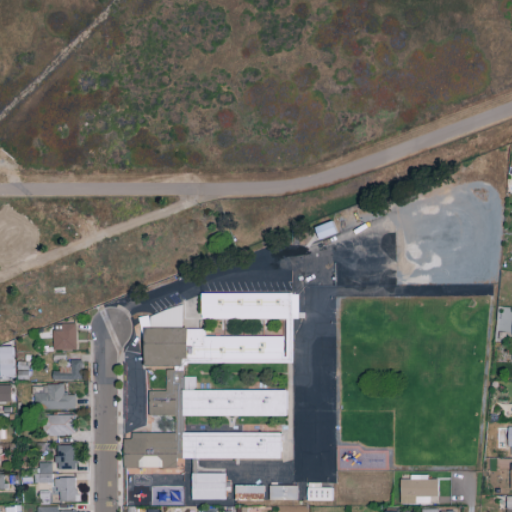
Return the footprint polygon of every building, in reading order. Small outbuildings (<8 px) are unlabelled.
[(312,227),(315,239),(333,234),(329,221),(312,227)] [(295,293),(198,293),(198,319),(295,318),(295,293)] [(136,317),(138,330),(147,328),(145,315),(136,317)] [(72,349),(72,323),(49,324),(50,350),(72,349)] [(281,336),(201,336),(201,328),(141,328),(141,366),(178,366),(178,360),(281,360),(281,336)] [(10,347),(0,347),(0,376),(10,377),(10,347)] [(78,380),(78,359),(64,360),(64,366),(56,367),(56,370),(49,371),(49,380),(78,380)] [(13,379),(25,379),(25,361),(14,361),(13,379)] [(145,415),(173,416),(173,389),(192,390),(192,377),(179,376),(179,368),(163,368),(162,391),(145,391),(145,415)] [(72,409),(72,394),(61,395),(60,384),(40,384),(40,394),(31,394),(31,410),(72,409)] [(283,417),(283,390),(179,390),(178,415),(283,417)] [(41,434),(71,435),(72,415),(41,414),(41,434)] [(277,433),(179,432),(179,458),(277,459),(277,433)] [(173,433),(128,433),(128,439),(120,439),(120,468),(173,467),(173,433)] [(71,445),(53,445),(53,469),(72,469),(71,445)] [(48,462),(35,463),(35,473),(31,473),(31,483),(48,482),(48,462)] [(189,499),(223,500),(223,473),(189,473),(189,499)] [(435,503),(434,479),(425,479),(425,474),(406,475),(406,479),(396,479),(397,504),(435,503)] [(72,478),(51,477),(50,490),(56,490),(56,501),(71,501),(72,478)] [(304,501),(329,501),(329,488),(318,488),(318,483),(304,483),(304,501)] [(260,500),(260,485),(231,485),(231,499),(260,500)] [(295,485),(266,486),(266,501),(295,500),(295,485)] [(502,511),(511,511),(511,496),(503,496),(502,511)]
